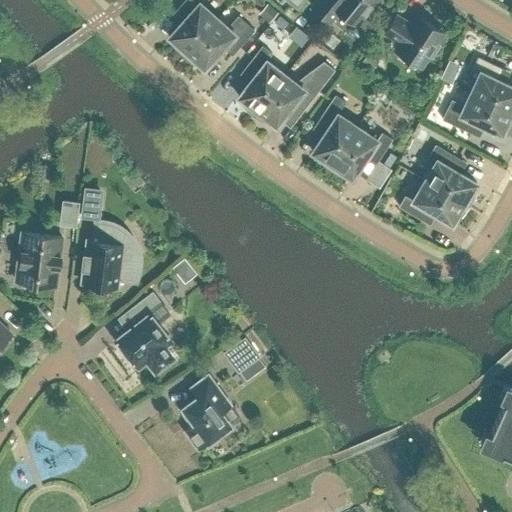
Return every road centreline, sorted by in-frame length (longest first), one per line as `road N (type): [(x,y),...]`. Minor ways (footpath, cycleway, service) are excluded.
road 1 (residential): [(511,196),(467,262),(453,269),(426,264),(261,160),(79,0)]
road 2 (residential): [(110,511),(166,487),(62,351)]
